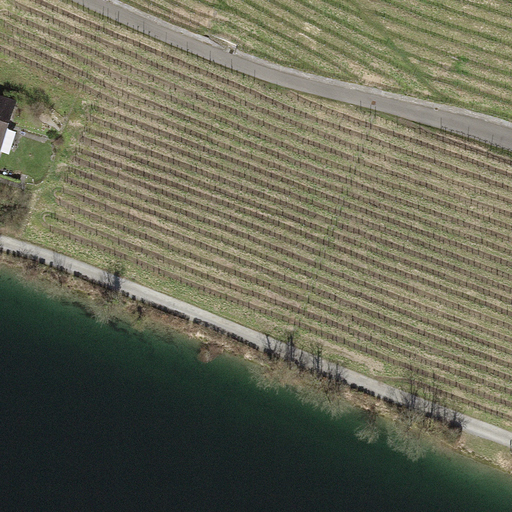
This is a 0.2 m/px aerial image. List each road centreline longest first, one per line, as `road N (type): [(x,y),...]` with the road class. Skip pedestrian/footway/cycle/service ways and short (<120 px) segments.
road 1 (track): [(511,439),(0,241)]
road 2 (unclassified): [(511,138),(245,64),(95,0)]
